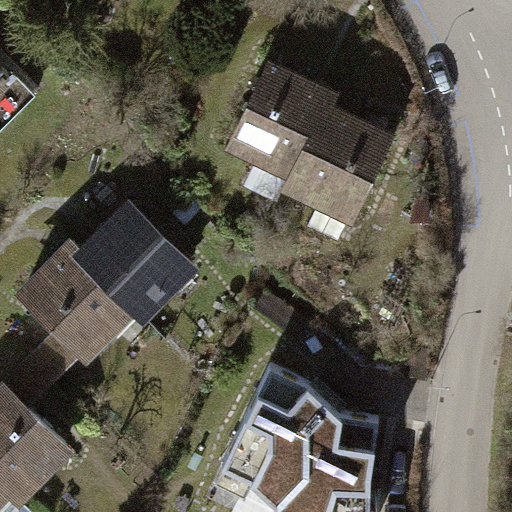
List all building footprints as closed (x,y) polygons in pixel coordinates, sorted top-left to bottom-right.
[(233,136),(293,164),(325,104),(331,91),(319,86),(268,62),(233,136)] [(9,66),(0,74),(0,126),(35,93),(9,66)] [(386,133),(325,104),(293,164),(286,177),(320,193),(306,222),(337,237),(386,133)] [(128,199),(78,245),(128,296),(141,307),(188,256),(128,199)] [(81,348),(128,296),(78,245),(69,238),(62,245),(23,289),(81,348)] [(244,476),(267,497),(298,465),(299,419),(296,416),(303,409),(306,412),(312,405),(310,403),(318,395),(303,380),(262,362),(214,461),(244,476)] [(0,383),(0,470),(17,487),(66,438),(5,378),(0,383)] [(332,409),(318,395),(310,403),(312,405),(306,412),(303,409),(296,416),(299,419),(298,465),(267,497),(266,499),(264,508),(277,511),(361,511),(362,466),(370,414),(332,409)] [(19,511),(31,500),(17,487),(0,470),(0,511),(19,511)]
